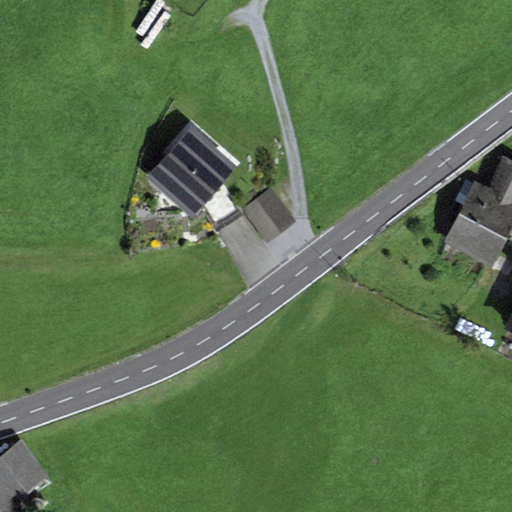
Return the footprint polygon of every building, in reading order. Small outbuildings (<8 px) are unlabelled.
[(168,5),(163,3),(158,5),(156,10),(157,15),(161,18),(166,17),(170,14),(170,9),(168,5)] [(174,193),(179,187),(195,201),(228,164),(192,132),(154,175),(174,193)] [(511,164),(504,160),(488,191),(511,202),(511,164)] [(511,202),(488,191),(476,184),(448,239),(489,260),(511,213),(511,202)] [(267,236),(291,218),(271,192),(247,210),(267,236)] [(511,323),(497,352),(511,359),(511,323)] [(0,455),(0,511),(14,511),(17,510),(9,500),(45,473),(26,448),(22,451),(16,444),(0,455)] [(41,495),(36,495),(32,497),(30,501),(31,505),(34,509),(38,509),(43,507),(45,503),(44,499),(41,495)]
